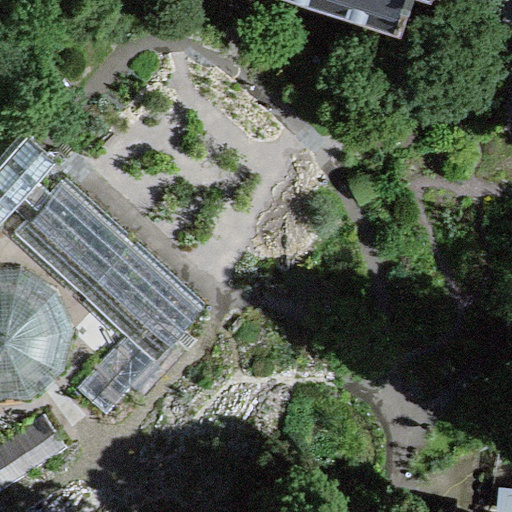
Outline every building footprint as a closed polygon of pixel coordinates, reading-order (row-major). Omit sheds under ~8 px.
[(41,142),(27,130),(0,160),(0,183),(34,213),(19,229),(126,326),(145,343),(157,354),(181,328),(202,306),(62,180),(47,196),(30,181),(54,154),(41,142)] [(0,215),(15,199),(0,184),(0,215)] [(0,398),(31,396),(45,384),(47,382),(64,368),(73,326),(57,287),(51,284),(25,267),(21,265),(15,266),(0,266),(0,398)] [(102,415),(157,354),(145,343),(126,326),(71,386),(102,415)] [(44,411),(0,440),(0,478),(3,484),(65,443),(44,411)]
